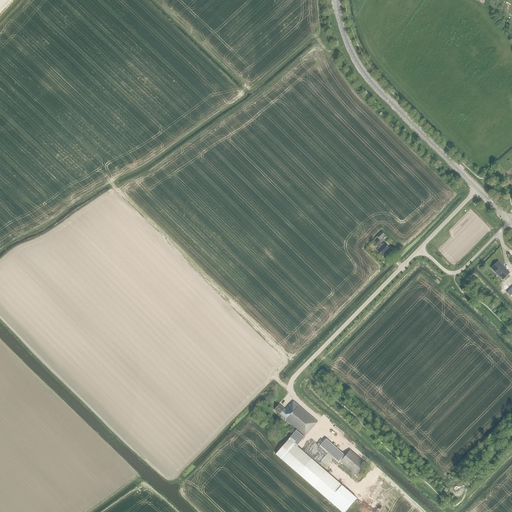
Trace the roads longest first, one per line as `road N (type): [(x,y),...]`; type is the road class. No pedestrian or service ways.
road 1 (secondary): [(477,188),(367,77),(337,0)]
road 2 (unclassified): [(294,375),(419,248)]
road 3 (unclassified): [(419,248),(456,273),(510,220)]
